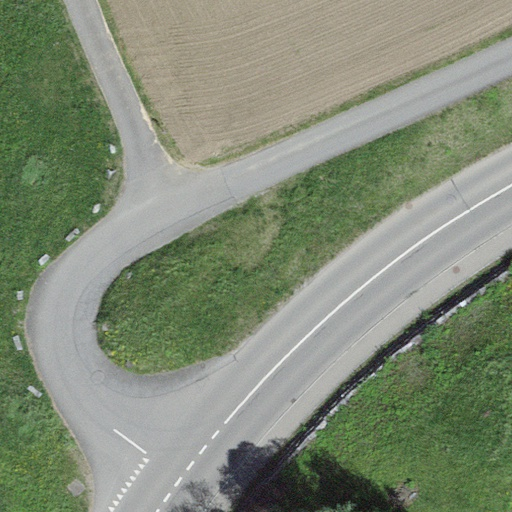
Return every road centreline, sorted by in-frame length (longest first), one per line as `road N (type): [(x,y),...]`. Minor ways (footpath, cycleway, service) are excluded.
road 1 (unclassified): [(181,477),(89,399),(64,338),(71,283),(172,210),(511,58)]
road 2 (tertiary): [(511,186),(434,233),(334,311),(181,477)]
road 3 (track): [(172,210),(83,0)]
